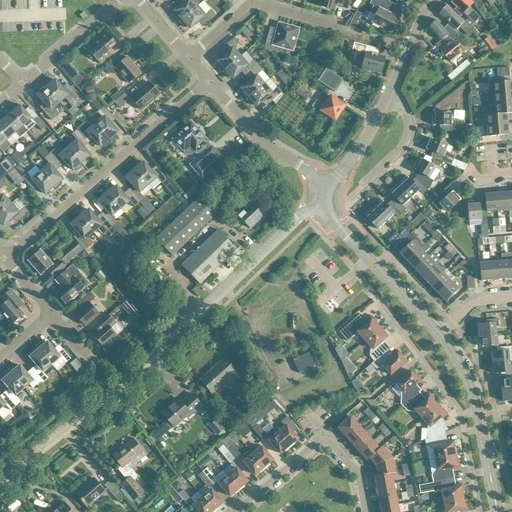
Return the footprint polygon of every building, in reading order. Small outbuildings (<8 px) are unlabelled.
[(179,23),(197,7),(201,4),(197,0),(185,0),(186,1),(175,11),(177,14),(174,16),(180,22),(179,23)] [(321,0),(320,7),(334,11),(335,6),(347,9),(349,0),(321,0)] [(386,0),(371,0),(370,4),(373,6),(370,12),(375,15),(372,22),(373,23),(372,25),(378,29),(380,26),(390,32),(397,18),(391,15),(396,5),(386,0)] [(473,3),(469,0),(452,0),(451,2),(456,7),(454,9),(461,16),(463,14),(474,23),(480,17),(469,7),(473,3)] [(471,0),(478,10),(483,5),(478,0),(471,0)] [(482,0),(483,1),(484,0),(485,0),(490,6),(497,16),(502,13),(494,2),(496,1),(494,0),(482,0)] [(453,12),(447,6),(446,5),(439,13),(447,20),(457,29),(459,27),(469,36),(473,32),(464,22),(453,12)] [(197,7),(179,23),(180,22),(185,28),(188,26),(190,29),(201,19),(206,24),(215,15),(211,10),(204,15),(197,7)] [(449,34),(444,28),(444,29),(435,20),(429,28),(440,41),(435,45),(446,57),(445,59),(447,61),(449,61),(450,62),(458,56),(462,52),(453,41),(447,36),(449,34)] [(293,51),(299,29),(278,23),(277,29),(270,27),(265,46),(272,48),(273,46),(293,51)] [(447,36),(453,41),(459,35),(448,24),(444,28),(449,34),(447,36)] [(105,32),(98,38),(91,44),(96,48),(90,53),(101,65),(111,56),(107,51),(116,44),(105,32)] [(497,47),(490,37),(482,43),(489,53),(497,47)] [(222,73),(240,57),(233,48),(239,43),(235,38),(225,46),(229,51),(218,61),(220,64),(217,66),(223,72),(222,72),(222,73)] [(371,48),(354,43),(352,50),(366,54),(362,69),(363,69),(363,71),(369,73),(370,71),(380,73),(384,58),(370,54),(371,48)] [(484,48),(479,52),(483,57),(489,53),(484,48)] [(115,60),(108,66),(104,69),(109,74),(120,75),(120,74),(129,84),(141,73),(127,57),(119,64),(115,60)] [(249,74),(258,65),(254,60),(248,65),(240,57),(222,73),(223,72),(228,78),(231,76),(233,79),(244,69),(249,74)] [(460,73),(471,63),(467,58),(456,68),(460,73)] [(68,64),(62,69),(71,80),(77,75),(68,64)] [(241,93),(247,99),(266,82),(259,73),(263,70),(258,65),(249,74),(253,79),(242,89),(244,91),(241,93)] [(344,79),(328,68),(320,80),(336,91),(344,79)] [(509,76),(509,68),(497,69),(497,77),(509,76)] [(79,76),(75,84),(81,88),(85,80),(79,76)] [(305,90),(310,83),(304,78),(298,86),(300,87),(305,90)] [(44,84),(59,102),(64,98),(70,105),(79,97),(70,87),(65,92),(55,80),(53,82),(51,80),(45,85),(44,84)] [(266,82),(247,99),(252,106),(255,104),(257,106),(268,96),(273,101),(282,93),(278,87),(277,88),(269,80),(270,80),(269,80),(266,82)] [(511,113),(511,81),(490,83),(491,94),(494,94),(496,114),(487,115),(487,126),(483,126),(483,127),(484,137),(508,135),(507,114),(511,113)] [(149,82),(131,98),(141,110),(159,95),(149,82)] [(467,83),(460,89),(461,111),(469,110),(467,83)] [(55,106),(59,102),(44,84),(43,84),(44,85),(38,91),(40,93),(38,95),(46,105),(41,109),(51,121),(59,114),(55,106)] [(87,97),(94,94),(92,85),(84,88),(87,97)] [(310,94),(305,90),(300,87),(295,93),(305,100),(310,94)] [(114,103),(125,94),(120,89),(110,97),(114,103)] [(120,109),(130,100),(125,94),(114,103),(120,109)] [(345,106),(336,100),(331,96),(324,106),(316,101),(312,107),(320,112),(321,111),(335,120),(345,106)] [(101,120),(96,125),(112,143),(111,142),(117,136),(115,134),(117,132),(107,120),(112,116),(101,102),(95,107),(99,111),(97,113),(101,120)] [(34,121),(20,105),(11,113),(23,126),(28,131),(36,124),(34,121)] [(28,131),(23,126),(11,113),(3,120),(19,138),(28,131)] [(451,114),(442,114),(432,114),(432,125),(443,126),(442,131),(463,132),(463,121),(451,121),(451,114)] [(38,117),(34,121),(36,124),(41,131),(46,127),(38,117)] [(0,132),(7,140),(11,145),(19,138),(3,120),(0,122),(0,132)] [(191,122),(172,139),(179,146),(183,152),(184,152),(186,154),(189,155),(192,155),(195,152),(195,153),(196,153),(199,157),(196,159),(190,165),(202,178),(223,160),(218,153),(212,146),(211,146),(208,142),(202,135),(202,134),(199,131),(191,122)] [(82,126),(77,130),(85,140),(90,135),(100,147),(102,145),(104,147),(110,142),(111,143),(112,143),(96,125),(91,128),(85,123),(82,126)] [(80,144),(85,140),(77,130),(71,135),(77,141),(68,148),(84,167),(84,166),(83,165),(90,160),(88,158),(90,156),(80,144)] [(11,145),(7,140),(0,132),(0,149),(3,152),(11,145)] [(445,151),(448,145),(430,138),(425,149),(435,153),(433,158),(451,166),(455,156),(445,151)] [(158,140),(147,149),(151,154),(162,145),(158,140)] [(27,147),(30,151),(35,146),(32,143),(27,147)] [(84,167),(68,148),(60,156),(54,149),(49,154),(57,163),(62,159),(73,171),(75,169),(77,171),(83,166),(84,167)] [(52,168),(57,163),(49,154),(44,158),(49,165),(41,172),(57,190),(56,189),(62,184),(60,181),(62,179),(52,168)] [(4,160),(12,170),(14,169),(17,166),(9,156),(4,160)] [(418,180),(427,190),(428,189),(434,181),(440,171),(436,169),(419,158),(413,168),(422,174),(418,180)] [(0,179),(1,180),(7,174),(12,170),(4,160),(0,163),(0,165),(4,170),(0,174),(0,179)] [(132,167),(151,189),(152,190),(161,182),(165,187),(170,183),(165,177),(159,170),(154,174),(144,162),(141,164),(139,162),(133,167),(132,166),(132,167)] [(143,196),(151,189),(132,167),(133,168),(127,173),(129,175),(126,177),(136,189),(131,193),(140,203),(145,199),(143,196)] [(12,170),(7,174),(18,186),(24,181),(23,180),(21,178),(14,169),(12,170)] [(56,191),(57,190),(41,172),(32,179),(27,173),(21,178),(23,180),(24,181),(30,187),(35,183),(45,195),(48,192),(49,195),(55,190),(56,191)] [(427,190),(418,180),(414,184),(406,176),(398,184),(411,198),(419,190),(423,194),(427,190)] [(403,206),(411,198),(398,184),(390,192),(397,200),(393,204),(402,214),(406,209),(403,206)] [(140,203),(131,193),(126,198),(116,186),(114,188),(112,186),(106,191),(105,190),(120,209),(129,201),(134,208),(140,203)] [(112,216),(120,209),(105,190),(104,191),(105,192),(99,197),(101,199),(99,201),(109,213),(104,217),(112,227),(117,222),(112,216)] [(441,194),(434,201),(431,203),(439,211),(443,208),(447,213),(454,207),(461,200),(453,191),(445,198),(441,194)] [(498,212),(508,211),(507,193),(496,194),(498,212)] [(486,213),(498,212),(496,194),(485,195),(486,211),(486,212),(486,213)] [(0,213),(11,204),(3,195),(0,198),(0,213)] [(216,215),(199,197),(156,239),(172,256),(216,215)] [(242,220),(250,229),(266,215),(248,197),(234,210),(237,214),(231,220),(236,226),(242,220)] [(402,214),(393,204),(388,208),(381,200),(373,208),(386,222),(394,214),(398,218),(402,214)] [(479,201),(467,202),(470,226),(487,224),(486,211),(480,212),(479,201)] [(11,204),(0,213),(0,224),(1,223),(3,226),(15,216),(19,221),(29,212),(24,207),(18,213),(11,204)] [(378,230),(386,222),(373,208),(365,216),(378,230)] [(426,218),(433,212),(428,208),(422,214),(426,218)] [(77,214),(93,232),(97,229),(103,235),(104,233),(108,238),(116,231),(112,227),(104,217),(99,222),(89,210),(86,212),(84,210),(78,215),(77,214)] [(88,237),(93,232),(77,214),(78,215),(72,221),(74,223),(71,225),(81,237),(76,241),(85,251),(92,244),(88,237)] [(426,221),(422,225),(426,229),(430,226),(426,221)] [(237,249),(230,242),(218,230),(181,266),(200,285),(237,249)] [(407,261),(420,249),(413,241),(417,237),(413,232),(408,236),(399,244),(404,249),(399,253),(407,261)] [(438,241),(442,237),(438,232),(433,237),(438,241)] [(117,234),(112,239),(119,246),(124,242),(117,234)] [(401,235),(391,244),(395,248),(405,239),(401,235)] [(415,269),(428,257),(424,253),(430,247),(426,243),(420,249),(407,261),(415,269)] [(448,253),(453,248),(449,244),(444,248),(448,253)] [(53,265),(49,260),(54,256),(45,246),(28,261),(41,275),(53,265)] [(453,248),(448,253),(453,257),(457,253),(453,248)] [(89,258),(82,251),(78,255),(84,262),(89,258)] [(422,277),(435,265),(438,262),(441,259),(438,255),(431,261),(428,257),(415,269),(422,277)] [(463,269),(468,264),(464,260),(459,264),(463,269)] [(503,279),(511,278),(511,260),(501,261),(503,279)] [(65,266),(60,261),(48,271),(53,277),(65,266)] [(492,280),(503,279),(501,261),(490,262),(492,280)] [(422,277),(430,285),(443,273),(446,270),(438,262),(435,265),(422,277)] [(481,281),(492,280),(490,262),(479,263),(481,281)] [(468,264),(463,269),(468,273),(472,269),(468,264)] [(63,274),(56,280),(63,289),(57,294),(66,304),(73,297),(84,288),(88,284),(73,266),(66,271),(63,274)] [(437,293),(450,281),(443,273),(430,285),(437,293)] [(99,288),(106,282),(99,275),(92,281),(99,288)] [(450,281),(437,293),(445,301),(458,289),(451,282),(450,281)] [(466,291),(473,290),(471,281),(465,283),(466,291)] [(18,308),(23,304),(11,290),(1,298),(0,297),(0,310),(12,324),(15,321),(18,322),(20,320),(20,317),(23,314),(18,308)] [(49,299),(57,294),(54,290),(47,295),(49,299)] [(90,292),(87,294),(80,301),(85,307),(75,315),(85,326),(98,314),(89,303),(95,298),(90,292)] [(120,306),(139,326),(145,321),(127,300),(120,306)] [(97,333),(94,336),(102,346),(115,334),(110,328),(116,323),(109,315),(93,329),(97,333)] [(365,341),(380,328),(376,323),(377,322),(372,316),(364,322),(358,316),(351,322),(339,332),(348,341),(356,334),(359,335),(365,341)] [(479,336),(496,334),(496,327),(499,327),(498,319),(486,320),(486,324),(478,325),(479,336)] [(374,362),(388,349),(383,343),(390,337),(385,331),(384,332),(380,328),(365,341),(370,347),(370,357),(374,361),(374,362)] [(496,349),(498,348),(496,334),(479,336),(480,347),(485,346),(485,350),(496,349)] [(36,346),(52,365),(57,371),(66,363),(71,359),(62,349),(57,354),(47,342),(45,344),(43,342),(37,347),(36,346)] [(348,354),(340,345),(335,349),(341,361),(348,354)] [(43,372),(52,365),(36,346),(35,346),(36,347),(30,353),(32,355),(30,357),(40,369),(35,373),(43,383),(48,378),(43,372)] [(493,363),(510,361),(508,347),(498,348),(496,349),(497,352),(491,352),(493,363)] [(374,362),(374,361),(371,364),(375,368),(385,369),(390,375),(405,362),(401,357),(403,356),(398,350),(390,357),(386,352),(388,350),(388,349),(374,362)] [(309,352),(293,360),(299,374),(315,366),(309,352)] [(230,387),(233,384),(240,377),(236,372),(224,359),(217,365),(218,366),(213,371),(212,370),(200,380),(212,393),(225,381),(230,387)] [(511,376),(511,375),(510,361),(493,363),(494,374),(499,374),(499,377),(506,376),(511,376)] [(30,377),(20,366),(17,368),(15,365),(9,371),(8,370),(24,388),(29,384),(32,388),(36,385),(38,387),(43,383),(35,373),(30,377)] [(342,374),(348,371),(346,365),(339,367),(342,374)] [(15,396),(24,388),(8,370),(9,371),(3,376),(5,379),(2,381),(12,393),(7,397),(16,406),(21,402),(15,396)] [(402,406),(418,392),(414,387),(421,380),(416,375),(415,376),(410,371),(395,384),(401,391),(400,404),(402,406)] [(502,391),(511,389),(511,375),(511,376),(506,376),(506,379),(501,380),(502,391)] [(511,389),(502,391),(503,402),(511,401),(511,403),(511,389)] [(422,418),(437,405),(433,401),(434,399),(429,393),(422,400),(416,394),(419,392),(418,392),(402,406),(407,411),(416,412),(422,418)] [(174,406),(173,404),(162,414),(168,421),(151,436),(156,442),(173,427),(174,427),(190,414),(191,415),(202,406),(191,394),(181,403),(180,401),(174,406)] [(16,406),(7,397),(2,401),(0,398),(0,409),(5,405),(11,411),(16,406)] [(375,400),(366,400),(365,400),(373,409),(377,406),(377,402),(380,399),(378,398),(378,397),(375,400)] [(425,440),(445,431),(440,421),(448,414),(442,408),(441,410),(437,405),(422,418),(427,425),(427,437),(427,438),(424,440),(425,440)] [(368,416),(372,413),(368,408),(364,412),(368,416)] [(372,413),(368,416),(372,421),(376,417),(372,413)] [(293,433),(298,429),(287,417),(278,425),(278,424),(273,428),(278,433),(290,448),(295,444),(294,442),(298,439),(293,433)] [(346,436),(358,425),(351,417),(338,428),(346,436)] [(14,438),(27,427),(21,420),(8,431),(14,438)] [(209,426),(217,435),(224,429),(216,420),(209,426)] [(382,432),(386,429),(382,424),(378,428),(382,432)] [(290,448),(278,433),(273,428),(266,434),(258,425),(253,429),(263,440),(267,437),(270,440),(269,441),(280,454),(284,450),(286,452),(290,448)] [(353,444),(365,433),(358,425),(346,436),(353,444)] [(386,429),(382,432),(386,437),(390,433),(386,429)] [(435,459),(455,455),(453,449),(455,449),(454,441),(444,443),(442,432),(445,431),(425,440),(426,445),(433,450),(435,459)] [(360,452),(372,441),(365,433),(353,444),(360,452)] [(393,445),(397,441),(393,436),(389,440),(393,445)] [(113,456),(121,466),(118,469),(127,480),(121,485),(123,488),(120,490),(131,504),(134,501),(134,500),(143,493),(134,482),(137,476),(131,468),(147,456),(143,452),(133,439),(113,456)] [(240,444),(246,451),(253,446),(248,439),(240,444)] [(223,445),(235,459),(240,454),(228,441),(223,445)] [(370,458),(379,449),(372,441),(360,452),(367,461),(370,458)] [(230,463),(235,459),(223,445),(218,450),(230,463)] [(253,454),(265,469),(270,465),(269,464),(273,460),(261,447),(253,454)] [(377,465),(392,458),(382,447),(379,449),(370,458),(377,465)] [(265,469),(253,454),(249,450),(241,457),(245,461),(244,462),(255,475),(259,472),(260,473),(265,469)] [(433,482),(451,478),(449,470),(459,468),(458,461),(456,461),(455,455),(435,459),(437,467),(431,475),(433,482)] [(378,475),(391,474),(395,473),(392,458),(377,465),(378,475)] [(207,468),(202,472),(213,485),(217,482),(219,483),(218,483),(230,497),(234,493),(235,495),(240,490),(227,476),(228,476),(223,471),(219,475),(216,478),(207,468)] [(227,476),(240,490),(245,486),(243,485),(248,481),(236,468),(228,476),(227,476)] [(209,489),(213,485),(202,472),(198,476),(209,489)] [(377,487),(393,484),(391,474),(378,475),(375,476),(377,487)] [(106,493),(100,486),(94,478),(75,494),(87,508),(106,493)] [(442,494),(443,502),(463,498),(462,492),(464,492),(462,484),(452,486),(451,478),(433,482),(433,483),(419,485),(420,494),(433,491),(435,493),(437,491),(442,494)] [(125,498),(119,491),(110,480),(104,485),(119,503),(125,498)] [(379,498),(395,495),(393,484),(377,487),(379,498)] [(183,500),(178,494),(171,486),(165,490),(178,504),(183,500)] [(178,494),(183,500),(188,506),(193,502),(183,490),(178,494)] [(202,497),(215,511),(220,508),(218,506),(222,503),(211,490),(202,497)] [(381,508),(397,505),(395,495),(379,498),(381,508)] [(214,511),(215,511),(202,497),(193,505),(199,511),(214,511)] [(465,511),(467,511),(466,504),(464,504),(463,498),(443,502),(445,510),(443,511),(465,511)] [(72,511),(65,503),(53,511),(72,511)]
